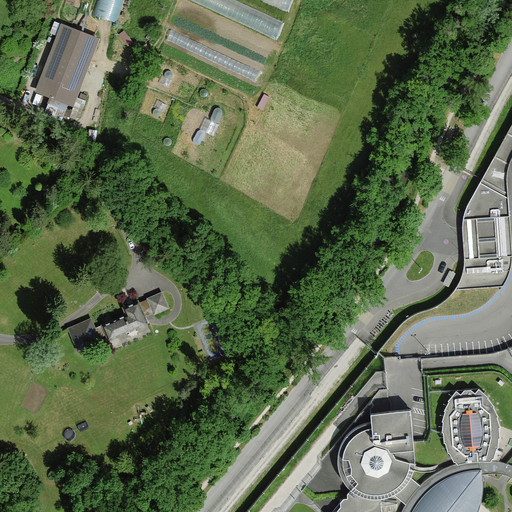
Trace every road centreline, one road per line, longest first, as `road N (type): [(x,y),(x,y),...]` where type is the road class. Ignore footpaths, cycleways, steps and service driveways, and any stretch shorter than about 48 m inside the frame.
road 1 (unclassified): [(511,57),(383,289),(201,511)]
road 2 (track): [(0,98),(80,125),(101,94),(115,31)]
